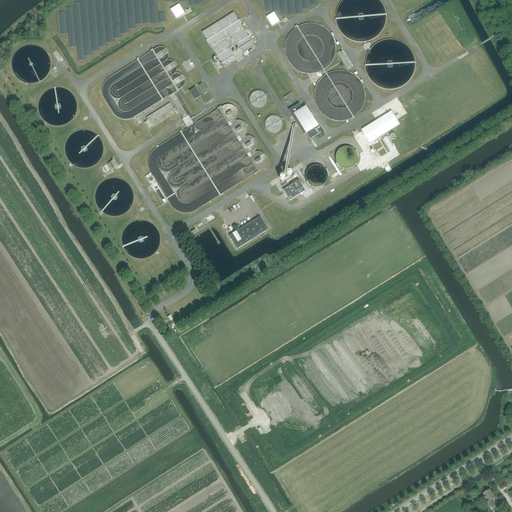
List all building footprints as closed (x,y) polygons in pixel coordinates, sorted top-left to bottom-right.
[(179,4),(171,9),(176,18),(185,13),(179,4)] [(202,32),(223,66),(235,59),(237,63),(257,50),(233,12),(202,32)] [(274,12),(266,17),(272,26),(279,21),(274,12)] [(343,50),(337,54),(347,69),(353,65),(343,50)] [(190,59),(182,64),(187,72),(195,68),(190,59)] [(207,93),(202,84),(199,86),(204,95),(207,93)] [(194,100),(201,96),(195,88),(189,91),(194,100)] [(250,97),(250,99),(250,102),(251,104),(253,106),(255,107),(257,108),(261,107),(263,106),(265,104),(266,102),(266,99),(266,97),(265,95),(263,93),(261,92),(258,91),(255,92),(252,93),(251,95),(250,97)] [(291,92),(283,98),(287,103),(290,101),(290,100),(295,97),(291,92)] [(148,120),(144,123),(148,129),(175,112),(170,103),(146,118),(148,120)] [(306,133),(310,139),(321,132),(305,106),(302,108),(299,103),(288,110),(303,134),(306,133)] [(393,112),(364,131),(372,143),(400,124),(393,112)] [(264,123),(264,124),(264,126),(265,128),(266,130),(267,131),(268,132),(270,133),(272,134),(274,134),(275,134),(277,133),(279,132),(280,131),(281,130),(282,128),(283,126),(283,124),(283,123),(282,121),(281,119),(280,118),(279,117),(277,116),(275,115),(274,115),(272,115),(270,116),(268,117),(267,118),(266,119),(265,121),(264,123)] [(347,147),(346,147),(344,147),(343,148),(341,148),(340,149),(339,150),(337,152),(336,154),(336,155),(335,157),(336,160),(336,162),(337,163),(338,165),(340,167),(342,167),(343,168),(345,169),(347,168),(349,168),(350,168),(352,167),(353,166),(354,165),(356,163),(357,160),(357,158),(357,156),(357,154),(356,153),(355,152),(354,150),(352,149),(350,148),(349,147),(347,147)] [(106,165),(101,168),(105,174),(110,171),(116,167),(118,166),(113,159),(112,159),(113,161),(106,165)] [(313,166),(309,168),(307,171),(306,173),(306,176),(307,181),(309,183),(311,185),(313,187),(316,187),(320,187),(323,185),(325,183),(327,180),(327,176),(327,172),(324,168),(321,166),(317,165),(313,166)] [(283,190),(285,194),(289,201),(305,191),(298,180),(283,190)] [(160,188),(157,183),(147,189),(149,193),(153,190),(154,192),(160,188)] [(229,236),(237,249),(268,229),(259,216),(229,236)] [(196,233),(205,227),(201,222),(193,227),(196,233)] [(495,505),(492,500),(495,498),(492,493),(490,490),(483,494),(488,501),(485,503),(489,509),(495,505)]
